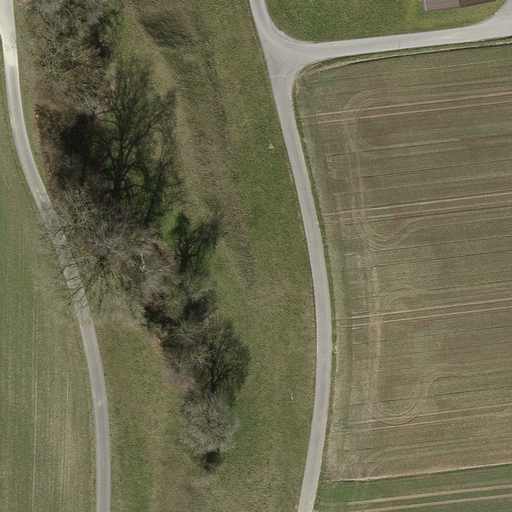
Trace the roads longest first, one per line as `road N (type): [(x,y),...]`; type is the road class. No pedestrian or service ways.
road 1 (unclassified): [(307,511),(329,332),(316,242),(252,0)]
road 2 (track): [(6,5),(29,161),(83,317),(101,398),(106,511)]
road 3 (track): [(268,57),(511,26)]
